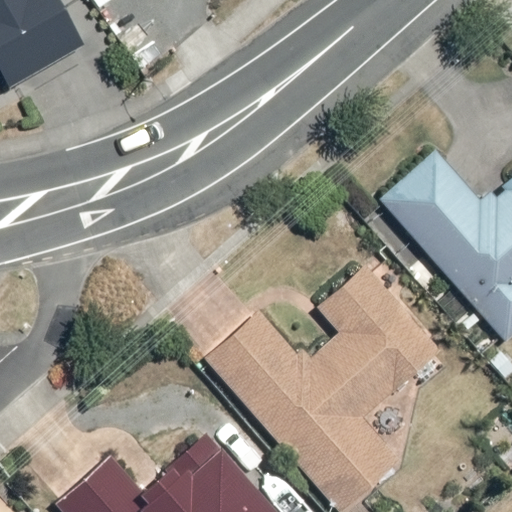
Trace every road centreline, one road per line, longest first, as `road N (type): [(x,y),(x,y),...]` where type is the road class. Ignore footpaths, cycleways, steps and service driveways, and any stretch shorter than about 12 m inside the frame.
road 1 (residential): [(0,212),(130,175),(201,137),(269,95),(381,0)]
road 2 (unknown): [(44,203),(61,264),(56,295),(0,383)]
